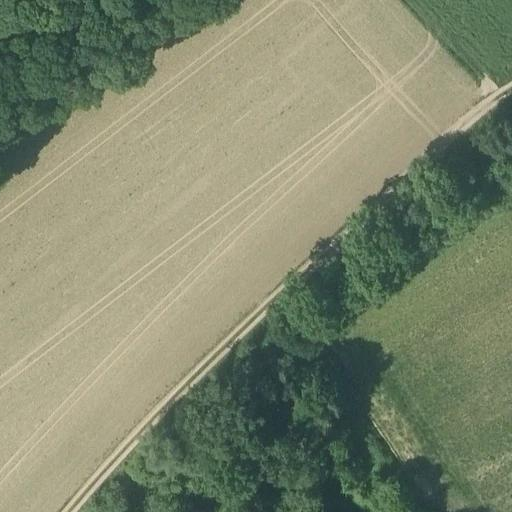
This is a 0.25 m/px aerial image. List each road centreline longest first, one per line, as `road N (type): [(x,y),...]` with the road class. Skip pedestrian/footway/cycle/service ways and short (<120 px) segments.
road 1 (track): [(499,90),(84,511)]
road 2 (track): [(398,0),(499,90)]
